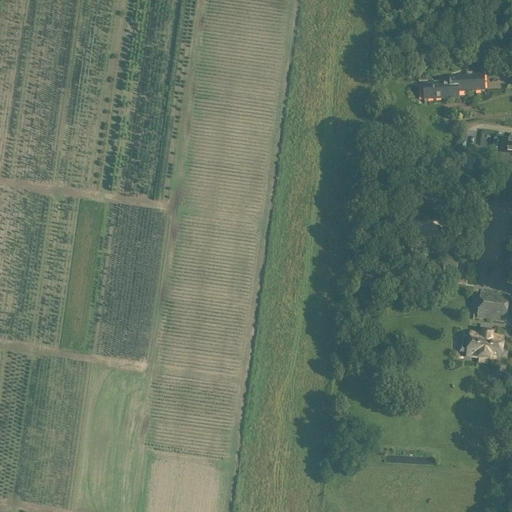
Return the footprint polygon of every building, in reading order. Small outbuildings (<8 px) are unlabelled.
[(459,98),(459,90),(484,89),(483,77),(449,78),(450,83),(423,84),(423,100),(459,98)] [(511,139),(509,139),(508,142),(502,141),(501,151),(511,152),(511,139)] [(489,176),(490,164),(483,163),(481,175),(489,176)] [(478,318),(506,322),(509,298),(481,294),(478,318)] [(466,354),(466,355),(499,360),(503,337),(493,335),(494,333),(481,332),(480,334),(469,332),(466,354)]
